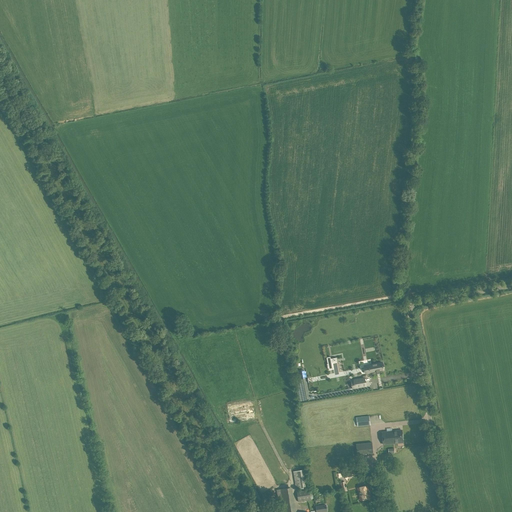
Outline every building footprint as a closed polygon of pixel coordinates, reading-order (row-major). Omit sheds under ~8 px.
[(326,358),(328,364),(327,364),(328,369),(329,370),(333,369),(331,363),(336,362),(336,358),(331,359),(330,357),(326,358)] [(382,362),(364,365),(365,372),(375,370),(375,369),(379,368),(379,370),(383,369),(382,362)] [(301,370),(294,371),(296,380),(303,379),(301,370)] [(365,381),(355,382),(356,390),(366,388),(365,381)] [(369,416),(356,417),(357,426),(370,425),(369,416)] [(383,444),(403,442),(401,430),(382,432),(383,444)] [(372,443),(356,444),(357,456),(373,454),(372,443)] [(346,471),(342,471),(344,478),(348,477),(357,475),(356,468),(346,471)] [(307,469),(293,471),(296,489),(310,487),(307,469)] [(361,500),(369,498),(366,486),(358,488),(361,500)] [(293,511),(290,488),(280,489),(277,490),(278,496),(281,495),(283,511),(293,511)] [(297,492),(298,502),(310,500),(309,490),(297,492)]
